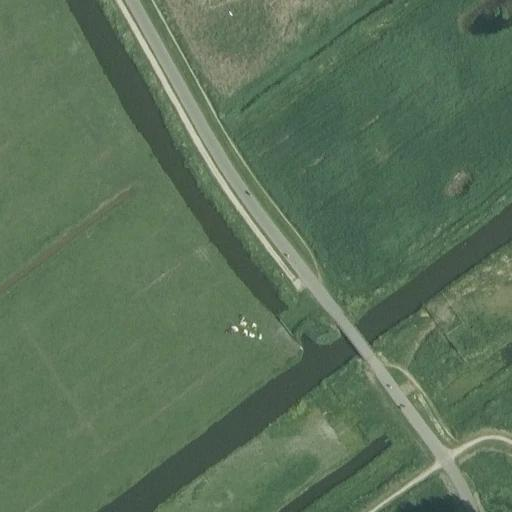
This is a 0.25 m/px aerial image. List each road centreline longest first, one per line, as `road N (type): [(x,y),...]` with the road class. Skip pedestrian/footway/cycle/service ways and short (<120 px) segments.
road 1 (unknown): [(112,0),(228,199),(294,283),(308,279)]
road 2 (unknown): [(331,511),(414,445),(374,391),(376,368)]
